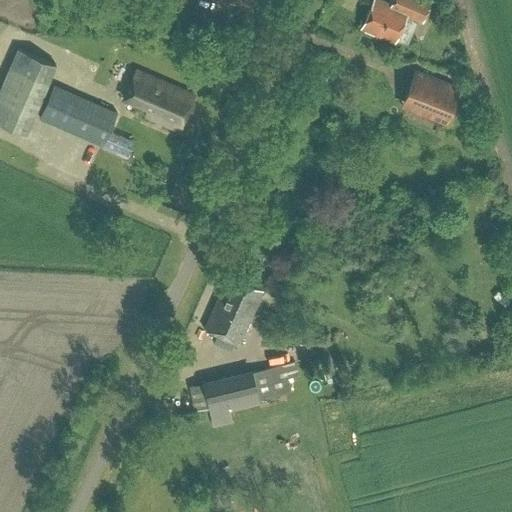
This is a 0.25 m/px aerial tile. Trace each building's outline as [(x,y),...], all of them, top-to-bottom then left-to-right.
[(157,0),(157,2),(179,10),(182,0),(157,0)] [(422,21),(430,2),(424,0),(391,0),(390,3),(383,0),(371,0),(360,28),(394,43),(399,31),(407,35),(414,19),(406,15),(406,14),(422,21)] [(39,117),(102,144),(109,129),(116,111),(53,84),(47,98),(41,96),(55,64),(18,47),(0,88),(0,122),(25,133),(39,101),(45,104),(39,117)] [(135,69),(122,97),(146,107),(144,113),(179,128),(193,95),(135,69)] [(460,87),(416,70),(410,87),(454,105),(460,87)] [(202,327),(238,343),(262,289),(231,275),(223,292),(219,290),(202,327)] [(278,286),(272,300),(279,303),(285,289),(278,286)] [(231,419),(228,405),(256,399),(290,390),(284,363),(188,385),(193,409),(207,407),(212,424),(231,419)]
